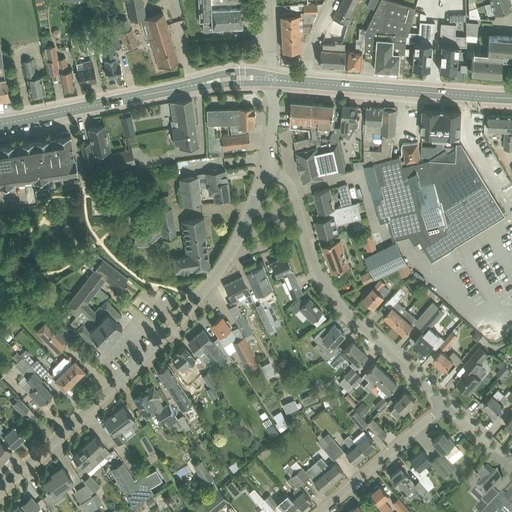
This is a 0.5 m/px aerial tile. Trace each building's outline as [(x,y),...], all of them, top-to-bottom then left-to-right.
[(122,0),(124,0),(126,0),(131,22),(142,20),(149,39),(150,39),(156,58),(159,67),(179,61),(176,52),(163,13),(146,19),(142,0),(122,0)] [(198,0),(199,8),(241,6),(240,0),(198,0)] [(329,34),(326,43),(323,43),(322,49),(321,49),(320,66),(344,67),(345,50),(344,50),(345,43),(343,43),(350,18),(349,18),(357,0),(342,0),(337,12),(336,11),(332,19),(333,20),(329,34)] [(409,31),(416,8),(392,1),(388,0),(380,0),(364,32),(364,40),(366,40),(365,59),(376,60),(375,69),(390,70),(403,71),(405,42),(405,36),(407,36),(409,31)] [(369,0),(367,6),(373,9),(377,0),(369,0)] [(511,5),(510,0),(499,0),(491,3),(494,14),(511,8),(511,5)] [(282,16),(281,16),(283,51),(300,50),(299,42),(305,41),(305,38),(306,38),(306,35),(307,35),(307,33),(308,33),(318,12),(321,4),(317,4),(308,5),(303,5),(304,12),(301,12),(301,14),(294,15),(294,12),(282,13),(282,16)] [(242,6),(241,6),(199,8),(200,22),(203,22),(204,31),(223,30),(223,27),(243,26),(243,17),(244,17),(244,15),(242,15),(242,6)] [(481,19),(477,7),(469,9),(469,18),(481,19)] [(405,36),(405,42),(413,42),(431,43),(432,34),(434,34),(434,22),(421,21),(420,32),(409,31),(407,36),(405,36)] [(127,22),(116,26),(123,44),(126,43),(128,48),(136,44),(127,22)] [(440,22),(440,34),(441,34),(441,44),(459,45),(458,45),(466,46),(466,35),(453,34),(454,23),(440,22)] [(477,35),(478,22),(466,22),(467,35),(477,35)] [(84,32),(81,32),(84,48),(87,48),(93,47),(89,24),(82,25),(84,32)] [(106,68),(104,68),(106,75),(108,75),(108,76),(123,73),(121,63),(119,57),(117,57),(115,49),(121,47),(115,30),(109,32),(113,45),(102,47),(102,49),(99,50),(101,61),(104,60),(106,68)] [(360,52),(363,52),(364,34),(351,33),(350,44),(356,44),(356,51),(347,50),(347,67),(360,68),(360,52)] [(472,51),(471,72),(479,73),(492,74),(500,75),(502,59),(511,59),(511,37),(489,36),(487,52),(472,51)] [(413,42),(412,67),(430,69),(431,43),(413,42)] [(441,44),(439,69),(457,70),(458,45),(459,45),(441,44)] [(0,100),(9,99),(7,89),(6,78),(0,45),(0,100)] [(55,46),(45,48),(46,53),(51,74),(58,73),(59,79),(61,79),(63,88),(69,87),(70,88),(73,87),(74,86),(75,86),(74,79),(75,78),(73,69),(68,70),(65,57),(57,59),(56,51),(55,46)] [(28,79),(29,85),(31,95),(32,95),(34,95),(38,95),(39,93),(45,92),(42,76),(36,78),(32,59),(23,60),(27,80),(28,79)] [(84,62),(77,64),(78,69),(79,75),(81,85),(97,81),(95,71),(93,62),(92,60),(84,62)] [(180,149),(199,146),(192,99),(170,102),(173,121),(178,121),(179,127),(172,128),(174,143),(179,142),(180,149)] [(292,101),(291,120),(292,120),(291,127),(292,127),(301,128),(309,129),(310,137),(305,138),(295,140),(297,150),(321,145),(320,139),(318,125),(319,118),(313,117),(314,103),(292,101)] [(314,103),(313,117),(319,118),(318,125),(320,139),(325,138),(332,137),(333,142),(339,141),(339,136),(340,128),(340,127),(333,126),(334,115),(335,105),(314,103)] [(340,128),(339,136),(344,137),(350,140),(356,128),(359,128),(360,119),(358,119),(358,117),(359,107),(344,106),(343,116),(342,119),(343,119),(342,128),(340,128)] [(208,109),(208,119),(209,138),(245,133),(244,127),(254,127),(254,115),(255,113),(255,110),(254,109),(254,108),(208,109)] [(369,150),(364,150),(365,160),(365,165),(392,158),(393,134),(396,135),(397,119),(397,109),(384,108),(383,118),(383,134),(383,150),(369,150)] [(366,132),(364,132),(364,150),(369,150),(370,144),(373,144),(374,133),(383,134),(383,118),(383,108),(367,108),(366,118),(366,124),(366,132)] [(424,110),(422,138),(431,139),(432,136),(439,137),(439,133),(444,134),(444,137),(451,137),(451,140),(460,140),(461,112),(445,111),(445,112),(440,112),(440,111),(424,110)] [(489,114),(489,124),(488,130),(505,131),(504,149),(510,149),(511,131),(508,131),(508,123),(501,123),(501,120),(502,120),(502,115),(489,114)] [(511,115),(502,115),(502,120),(501,120),(501,123),(508,123),(508,131),(511,131),(510,149),(511,149),(511,115)] [(105,125),(88,129),(94,154),(111,150),(108,140),(110,139),(108,133),(107,134),(105,125)] [(132,125),(124,126),(127,136),(134,134),(132,125)] [(0,184),(13,183),(13,182),(17,182),(18,185),(26,183),(25,180),(33,179),(33,180),(48,177),(52,176),(52,180),(68,177),(67,174),(78,172),(76,157),(74,158),(70,135),(69,135),(68,131),(57,133),(57,135),(58,135),(58,134),(61,133),(62,136),(55,137),(56,138),(50,138),(20,142),(20,143),(15,144),(15,143),(0,145),(0,184)] [(245,133),(209,138),(209,157),(214,156),(224,155),(223,149),(250,146),(249,133),(245,133)] [(321,145),(297,150),(304,181),(324,177),(325,177),(346,172),(339,141),(333,142),(332,137),(325,138),(320,139),(321,145)] [(89,143),(81,145),(87,168),(95,166),(89,143)] [(417,144),(404,146),(407,163),(420,161),(417,144)] [(437,147),(434,149),(437,154),(443,150),(444,146),(438,146),(437,147)] [(131,148),(113,153),(103,155),(107,171),(135,164),(131,148)] [(392,158),(365,165),(365,167),(370,186),(373,198),(374,197),(381,222),(388,220),(393,236),(394,240),(410,236),(415,244),(420,241),(432,261),(439,257),(456,247),(453,243),(504,212),(467,153),(462,152),(462,150),(458,150),(457,148),(455,149),(448,153),(446,149),(428,160),(406,165),(404,160),(402,160),(400,155),(392,158)] [(365,165),(365,160),(354,162),(355,170),(365,167),(365,165)] [(203,173),(197,173),(198,176),(198,177),(199,185),(199,187),(208,186),(209,191),(213,190),(214,193),(215,200),(219,199),(229,198),(227,182),(226,182),(225,170),(206,172),(203,173)] [(198,176),(179,179),(183,205),(201,203),(200,191),(199,187),(199,185),(198,177),(198,176)] [(324,190),(314,193),(320,212),(320,213),(328,210),(336,208),(335,207),(333,200),(332,197),(330,189),(324,190)] [(330,216),(316,220),(320,237),(339,231),(338,230),(337,223),(350,220),(348,214),(360,211),(357,201),(335,207),(336,208),(328,210),(330,216)] [(134,243),(133,245),(138,246),(140,246),(148,245),(162,233),(163,239),(177,237),(172,207),(159,209),(160,219),(152,222),(146,225),(142,228),(139,232),(136,236),(135,240),(134,243)] [(187,255),(173,258),(174,262),(176,272),(210,267),(205,237),(207,237),(206,228),(204,217),(203,217),(194,219),(181,221),(184,240),(187,255)] [(340,240),(323,246),(333,273),(350,267),(340,240)] [(396,242),(366,257),(375,276),(376,278),(401,266),(407,263),(396,242)] [(376,249),(375,243),(366,246),(368,251),(376,249)] [(286,256),(271,262),(275,271),(277,277),(283,274),(286,281),(291,292),(288,293),(290,299),(302,294),(286,256)] [(96,266),(65,306),(77,315),(76,317),(71,323),(77,329),(92,345),(98,339),(104,345),(122,327),(116,321),(122,315),(107,300),(95,311),(87,303),(106,279),(118,289),(119,289),(128,277),(121,272),(118,270),(102,258),(96,266)] [(407,263),(401,266),(405,275),(411,272),(407,263)] [(247,273),(251,283),(256,295),(257,295),(260,302),(274,296),(271,289),(272,289),(262,267),(247,273)] [(234,303),(240,300),(237,296),(244,293),(246,296),(251,294),(242,276),(225,285),(234,303)] [(368,293),(364,298),(374,307),(381,300),(384,296),(389,290),(384,285),(385,283),(381,279),(374,287),(372,289),(371,287),(367,292),(368,293)] [(394,304),(384,316),(394,325),(408,310),(397,300),(406,291),(401,286),(389,300),(394,304)] [(108,296),(99,289),(95,295),(103,302),(108,296)] [(309,298),(305,303),(300,298),(291,307),(296,312),(300,308),(312,322),(323,312),(309,298)] [(408,310),(394,325),(405,334),(411,327),(413,325),(413,324),(415,323),(420,328),(439,306),(443,301),(440,298),(435,303),(433,301),(417,318),(408,310)] [(256,307),(268,332),(274,329),(262,304),(256,307)] [(439,306),(420,328),(425,332),(430,326),(431,327),(445,311),(439,306)] [(242,315),(236,318),(245,336),(252,332),(242,315)] [(211,324),(217,332),(219,336),(218,337),(217,337),(218,337),(223,345),(224,346),(237,337),(230,328),(231,328),(230,327),(231,325),(228,320),(226,321),(222,316),(211,324)] [(44,323),(36,331),(57,354),(66,345),(63,342),(69,337),(61,328),(55,334),(44,323)] [(325,326),(313,339),(326,351),(331,346),(333,347),(345,334),(334,325),(329,331),(325,326)] [(421,335),(415,343),(425,352),(432,345),(436,349),(445,339),(431,327),(430,326),(425,332),(424,333),(423,333),(421,335)] [(455,328),(440,346),(445,350),(458,335),(456,334),(459,331),(455,328)] [(2,335),(9,341),(13,337),(6,330),(2,335)] [(188,342),(195,349),(202,358),(207,354),(214,362),(217,360),(219,362),(229,353),(224,346),(223,345),(218,337),(213,341),(203,330),(188,342)] [(472,337),(477,341),(482,336),(476,331),(472,337)] [(233,343),(243,362),(247,371),(258,365),(244,338),(233,343)] [(339,346),(327,360),(336,368),(345,358),(355,368),(358,364),(360,362),(367,355),(353,342),(346,349),(344,351),(339,346)] [(171,358),(178,365),(182,370),(179,373),(189,385),(186,388),(191,394),(201,386),(185,368),(196,359),(191,354),(185,346),(171,358)] [(469,370),(458,383),(469,392),(481,380),(487,372),(485,370),(485,366),(481,363),(488,354),(480,347),(472,357),(464,365),(469,370)] [(21,355),(20,355),(22,357),(29,364),(35,370),(36,370),(42,377),(48,371),(37,359),(35,361),(29,355),(31,354),(26,349),(21,355)] [(441,351),(441,352),(434,360),(445,370),(452,361),(457,365),(462,359),(453,351),(448,356),(442,350),(441,351)] [(18,352),(13,357),(17,361),(22,357),(20,355),(21,355),(18,352)] [(64,358),(58,363),(75,380),(85,371),(75,360),(74,360),(70,356),(67,359),(67,358),(66,359),(64,358)] [(375,362),(363,375),(368,380),(369,380),(374,385),(386,373),(375,362)] [(58,363),(53,369),(53,372),(50,375),(55,379),(55,380),(65,390),(75,380),(58,363)] [(29,364),(21,372),(27,378),(29,380),(32,383),(26,390),(29,392),(28,393),(33,399),(39,405),(41,404),(52,394),(47,388),(41,382),(43,380),(34,371),(35,370),(29,364)] [(170,392),(180,385),(177,379),(174,373),(168,364),(157,371),(170,392)] [(505,365),(501,368),(496,373),(502,379),(511,370),(505,365)] [(352,368),(344,377),(339,382),(348,391),(354,385),(349,381),(357,372),(352,368)] [(202,376),(210,387),(213,385),(215,384),(208,372),(202,376)] [(357,372),(349,381),(354,385),(362,377),(357,372)] [(386,373),(374,385),(380,390),(378,392),(384,397),(397,383),(386,373)] [(180,385),(170,392),(175,401),(174,401),(181,413),(189,408),(192,406),(184,391),(180,385)] [(213,385),(210,387),(207,390),(213,399),(219,395),(213,385)] [(146,393),(135,400),(143,414),(154,408),(156,411),(155,412),(161,423),(166,420),(169,425),(174,423),(177,429),(182,426),(177,418),(169,404),(163,407),(157,398),(160,396),(154,386),(145,391),(146,393)] [(492,395),(490,398),(484,405),(496,415),(504,406),(504,405),(509,398),(511,400),(511,391),(508,396),(505,393),(504,394),(498,389),(493,395),(492,395)] [(300,397),(304,405),(318,399),(315,391),(300,397)] [(396,406),(390,412),(396,417),(402,411),(403,412),(414,400),(405,392),(394,403),(396,406)] [(338,396),(328,399),(331,407),(340,404),(338,396)] [(29,408),(19,397),(12,403),(23,414),(29,408)] [(379,410),(388,401),(383,397),(375,406),(379,410)] [(103,420),(110,428),(113,432),(110,435),(118,444),(125,438),(121,433),(131,425),(134,430),(140,427),(123,405),(103,420)] [(304,411),(308,417),(315,412),(310,406),(304,411)] [(356,410),(350,415),(362,429),(368,424),(367,423),(356,410)] [(276,424),(281,432),(290,427),(281,411),(273,415),(278,423),(276,424)] [(183,415),(177,418),(182,426),(184,430),(190,427),(183,415)] [(367,423),(368,424),(381,439),(387,434),(373,418),(367,423)] [(0,439),(11,448),(13,447),(13,448),(25,437),(18,429),(15,425),(6,434),(0,429),(0,439)] [(364,430),(353,439),(365,453),(376,444),(364,430)] [(328,432),(323,437),(339,456),(344,451),(328,432)] [(442,452),(437,457),(452,474),(458,469),(448,458),(459,449),(448,436),(447,437),(442,432),(432,441),(442,452)] [(146,434),(139,438),(149,454),(155,450),(146,434)] [(346,453),(347,455),(354,463),(365,453),(353,439),(348,434),(343,439),(352,448),(346,453)] [(95,436),(84,446),(98,462),(104,456),(105,457),(110,452),(104,446),(95,436)] [(201,440),(204,446),(213,442),(210,436),(201,440)] [(323,437),(317,441),(333,460),(339,456),(323,437)] [(0,439),(0,463),(3,461),(6,463),(10,458),(7,456),(12,449),(11,449),(11,448),(0,439)] [(73,456),(80,463),(82,466),(88,472),(93,468),(93,467),(98,462),(84,446),(73,456)] [(415,464),(410,468),(419,479),(418,479),(419,480),(428,490),(434,485),(428,475),(427,476),(426,474),(429,471),(424,465),(430,460),(422,450),(421,450),(420,449),(415,453),(416,454),(410,459),(415,464)] [(321,456),(315,461),(319,466),(324,472),(332,481),(343,472),(335,462),(330,467),(327,463),(321,456)] [(452,474),(437,457),(431,462),(446,479),(452,474)] [(202,460),(193,465),(205,486),(214,480),(202,460)] [(296,460),(291,465),(304,481),(310,476),(314,481),(313,481),(322,491),(332,481),(324,472),(319,466),(315,461),(305,470),(296,460)] [(123,462),(111,470),(125,493),(138,486),(134,480),(123,461),(123,462)] [(289,463),(284,468),(299,486),(304,481),(291,465),(289,463)] [(390,477),(396,484),(403,492),(410,487),(412,485),(421,495),(427,502),(433,496),(428,490),(419,480),(415,484),(401,467),(390,477)] [(54,476),(44,482),(49,489),(45,493),(46,495),(49,499),(63,489),(65,491),(70,487),(69,485),(73,482),(70,478),(71,478),(70,476),(69,477),(65,471),(63,468),(53,475),(54,476)] [(138,486),(125,493),(133,507),(145,498),(153,493),(149,486),(150,486),(149,484),(160,477),(161,479),(155,468),(134,480),(138,486)] [(485,469),(478,476),(476,478),(481,483),(475,490),(484,498),(480,502),(482,505),(476,511),(483,511),(498,497),(492,491),(500,482),(491,473),(490,473),(485,469)] [(165,470),(161,472),(167,483),(172,481),(165,470)] [(94,492),(100,487),(90,476),(84,481),(94,492)] [(73,492),(81,504),(86,511),(89,511),(98,507),(85,485),(73,492)] [(374,488),(375,490),(370,494),(374,498),(372,500),(382,511),(390,511),(392,510),(391,508),(383,500),(388,495),(380,485),(379,486),(377,485),(374,488)] [(297,495),(292,499),(300,509),(311,499),(303,490),(299,486),(293,491),(297,495)] [(218,488),(197,506),(202,511),(212,511),(227,499),(218,488)] [(249,493),(253,498),(265,511),(268,511),(272,508),(264,499),(254,488),(249,493)] [(497,511),(501,509),(504,511),(511,511),(511,494),(510,492),(506,497),(506,496),(505,497),(501,494),(498,497),(483,511),(497,511)] [(278,504),(277,504),(284,511),(296,511),(300,509),(292,499),(287,493),(278,501),(279,502),(278,504)] [(269,494),(264,499),(272,508),(277,504),(278,504),(269,494)] [(398,498),(393,502),(401,511),(407,511),(409,511),(398,498)]
